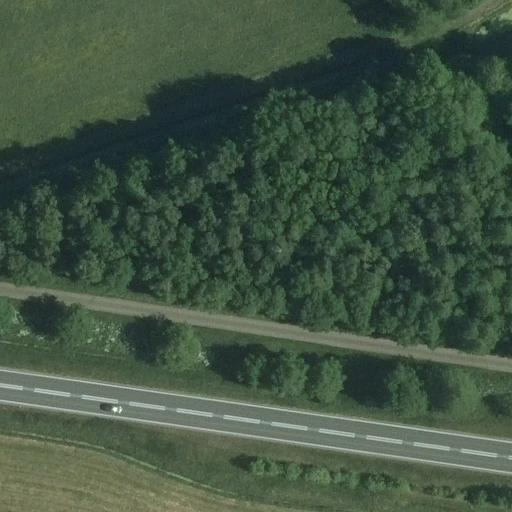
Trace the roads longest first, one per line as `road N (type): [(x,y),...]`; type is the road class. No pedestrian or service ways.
road 1 (unclassified): [(511,366),(0,289)]
road 2 (trunk): [(511,458),(0,386)]
road 3 (track): [(424,0),(511,133)]
